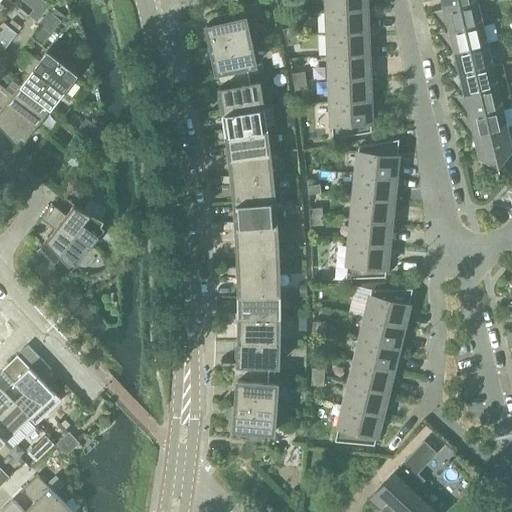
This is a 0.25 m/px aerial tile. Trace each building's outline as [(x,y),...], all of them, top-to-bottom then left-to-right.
[(41,0),(34,9),(41,15),(46,9),(49,5),(43,0),(41,0)] [(326,0),(327,10),(367,9),(366,0),(326,0)] [(441,0),(443,8),(444,12),(478,4),(476,0),(441,0)] [(430,12),(444,31),(445,33),(482,23),(478,4),(444,12),(443,8),(432,12),(431,11),(430,12)] [(212,49),(251,41),(246,17),(236,19),(234,8),(205,16),(207,26),(212,49)] [(46,9),(41,15),(37,21),(36,22),(42,26),(51,33),(61,20),(50,12),(46,9)] [(368,32),(367,9),(327,10),(328,33),(368,32)] [(22,27),(11,19),(7,25),(17,33),(22,27)] [(488,45),(482,23),(445,33),(444,31),(436,33),(436,32),(435,33),(449,52),(450,54),(488,45)] [(283,28),(285,38),(298,36),(296,27),(283,28)] [(368,54),(368,32),(328,33),(328,56),(368,54)] [(299,43),(298,36),(285,38),(287,45),(299,43)] [(251,41),(212,49),(216,72),(229,70),(231,78),(249,75),(247,66),(255,64),(251,41)] [(493,67),(488,45),(450,54),(449,52),(441,54),(441,53),(440,54),(454,73),(455,76),(493,67)] [(20,57),(64,91),(78,73),(47,50),(39,60),(25,49),(20,57)] [(369,77),(368,54),(328,56),(329,79),(369,77)] [(51,108),(64,91),(20,57),(15,63),(29,74),(20,84),(51,108)] [(445,75),(459,94),(460,97),(498,87),(493,67),(455,76),(454,73),(446,74),(445,75)] [(292,73),(294,82),(306,80),(305,71),(292,73)] [(223,112),(263,105),(259,82),(251,84),(249,75),(231,78),(233,86),(220,88),(223,112)] [(370,100),(369,77),(329,79),(330,102),(370,100)] [(308,88),(306,80),(294,82),(295,90),(308,88)] [(51,108),(20,84),(13,94),(0,84),(0,95),(38,125),(51,108)] [(450,96),(464,115),(465,117),(503,108),(498,87),(460,97),(459,94),(452,96),(451,95),(450,96)] [(38,125),(0,95),(0,106),(2,108),(0,110),(0,125),(17,144),(21,140),(24,143),(38,125)] [(371,131),(370,100),(330,102),(331,126),(332,138),(359,134),(370,132),(371,131)] [(264,114),(263,105),(223,112),(225,122),(226,130),(227,134),(266,129),(264,114)] [(471,138),(474,138),(474,137),(507,128),(503,108),(465,117),(464,115),(457,116),(456,116),(455,117),(471,138)] [(293,115),(281,117),(282,126),(295,124),(293,115)] [(94,141),(102,131),(97,127),(89,137),(94,141)] [(511,152),(511,147),(507,128),(474,137),(474,138),(479,159),(480,161),(481,164),(486,169),(489,170),(493,171),(497,171),(499,170),(499,167),(511,152)] [(230,157),(269,152),(266,129),(227,134),(227,140),(230,157)] [(359,146),(356,173),(396,177),(398,154),(399,138),(372,143),(363,145),(359,146)] [(270,154),(269,152),(230,157),(232,175),(232,179),(271,175),(270,154)] [(81,162),(73,156),(68,162),(76,168),(81,162)] [(396,177),(356,173),(354,196),(393,200),(396,177)] [(64,187),(71,192),(80,181),(74,175),(64,187)] [(235,202),(274,199),(271,175),(232,179),(235,202)] [(321,193),(320,184),(307,185),(308,194),(321,193)] [(354,196),(351,219),(391,223),(393,200),(354,196)] [(276,223),(274,199),(235,202),(235,206),(237,226),(276,223)] [(52,204),(47,211),(91,245),(105,227),(102,225),(104,220),(94,215),(74,204),(66,214),(52,204)] [(309,208),(310,217),(323,216),(322,207),(309,208)] [(47,239),(62,256),(70,264),(74,260),(78,263),(91,245),(47,211),(41,218),(55,229),(47,239)] [(323,224),(323,216),(310,217),(310,226),(323,224)] [(351,219),(349,241),(389,245),(391,223),(351,219)] [(238,248),(277,247),(277,233),(276,223),(237,226),(237,231),(238,248)] [(386,277),(389,245),(349,241),(347,265),(346,278),(372,277),(384,277),(386,277)] [(59,259),(44,243),(37,252),(51,267),(59,259)] [(278,271),(277,247),(238,248),(239,271),(278,271)] [(239,295),(279,294),(279,290),(278,271),(239,271),(239,276),(239,295)] [(299,285),(299,294),(307,294),(307,284),(299,285)] [(371,294),(365,316),(404,325),(413,288),(387,289),(374,289),(372,289),(371,294)] [(279,318),(279,294),(239,295),(240,312),(240,317),(279,318)] [(306,318),(306,309),(295,309),(295,318),(306,318)] [(398,348),(404,325),(365,316),(360,338),(398,348)] [(279,318),(240,317),(239,340),(279,341),(279,335),(279,318)] [(295,330),(306,330),(306,318),(295,318),(295,330)] [(313,330),(326,330),(326,322),(313,321),(313,330)] [(326,339),(326,330),(313,330),(312,338),(326,339)] [(360,338),(354,360),(393,370),(398,348),(360,338)] [(251,364),(251,373),(269,374),(269,365),(278,365),(279,341),(239,340),(238,364),(251,364)] [(51,369),(28,344),(2,369),(13,382),(4,391),(30,418),(35,424),(61,399),(41,379),(51,369)] [(388,392),(393,370),(354,360),(349,382),(388,392)] [(312,367),(311,376),(324,376),(325,368),(312,367)] [(236,404),(275,407),(277,383),(268,383),(269,374),(251,373),(250,382),(237,381),(236,404)] [(324,385),(324,376),(311,376),(311,385),(324,385)] [(349,382),(344,405),(382,414),(388,392),(349,382)] [(0,435),(6,441),(30,418),(4,391),(0,386),(0,435)] [(275,407),(236,404),(234,428),(233,438),(246,438),(264,440),(265,431),(273,431),(275,407)] [(375,445),(382,414),(344,405),(335,441),(375,445)] [(80,442),(69,431),(57,443),(67,454),(80,442)] [(394,472),(393,473),(372,496),(386,509),(388,511),(435,511),(413,491),(425,480),(418,473),(437,452),(424,440),(394,472)] [(41,475),(53,464),(65,452),(56,443),(32,466),(41,475)] [(40,457),(32,448),(27,452),(36,461),(40,457)] [(25,510),(26,511),(73,511),(37,474),(22,490),(33,501),(25,510)] [(64,484),(55,476),(48,482),(56,491),(64,484)] [(13,498),(0,510),(0,511),(26,511),(25,510),(13,498)]
